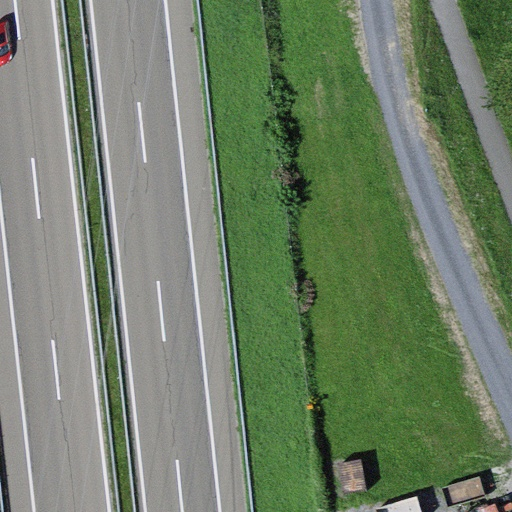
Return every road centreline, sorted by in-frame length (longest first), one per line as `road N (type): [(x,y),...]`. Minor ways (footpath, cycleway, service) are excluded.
road 1 (motorway): [(19,0),(76,511)]
road 2 (motorway): [(191,511),(137,0)]
road 3 (track): [(511,389),(437,226),(398,115),(376,0)]
road 4 (track): [(453,0),(511,166)]
